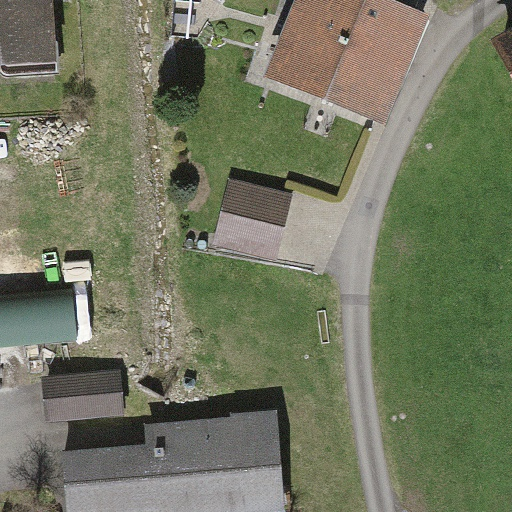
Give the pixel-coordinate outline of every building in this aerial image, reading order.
[(0,0),(0,87),(45,85),(40,0),(0,0)] [(365,149),(415,33),(337,0),(291,0),(248,99),(365,149)] [(511,125),(511,35),(475,56),(511,125)] [(272,271),(286,205),(220,191),(205,256),(272,271)] [(0,337),(83,333),(80,278),(0,282),(0,337)] [(47,364),(49,407),(124,404),(123,361),(47,364)] [(274,511),(266,426),(135,438),(137,460),(53,468),(57,511),(274,511)]
